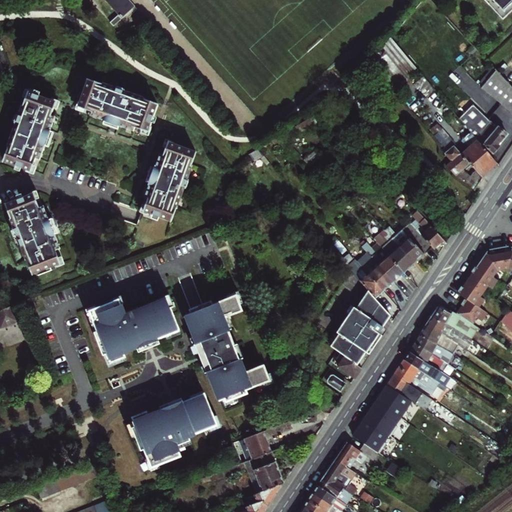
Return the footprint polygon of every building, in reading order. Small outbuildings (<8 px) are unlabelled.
[(110,22),(114,26),(126,15),(128,18),(136,12),(125,0),(105,0),(119,15),(110,22)] [(511,0),(485,0),(504,20),(511,12),(511,0)] [(418,69),(391,37),(371,61),(394,89),(418,69)] [(478,49),(473,54),(476,57),(481,53),(478,49)] [(508,65),(500,73),(504,77),(511,70),(508,65)] [(496,69),(493,66),(481,80),(485,83),(496,69)] [(500,73),(496,69),(485,83),(481,87),(482,88),(483,87),(511,111),(511,86),(504,77),(500,73)] [(79,106),(84,108),(92,111),(91,114),(103,119),(122,126),(134,130),(136,126),(149,131),(159,104),(146,99),(146,98),(103,82),(102,84),(89,79),(79,106)] [(452,110),(435,89),(427,95),(444,116),(452,110)] [(24,104),(12,137),(11,139),(8,147),(9,148),(4,160),(31,171),(36,158),(40,159),(44,147),(45,148),(52,128),(51,128),(56,116),(52,115),(57,102),(30,92),(25,105),(24,104)] [(507,134),(489,119),(486,117),(473,104),(457,117),(477,141),(482,146),(490,156),(499,145),(498,145),(501,142),(507,134)] [(311,117),(316,123),(320,120),(315,114),(311,117)] [(301,132),(316,123),(311,117),(296,126),(301,132)] [(442,128),(439,131),(445,138),(448,135),(442,128)] [(461,169),(469,162),(462,154),(454,144),(455,143),(448,135),(445,138),(439,131),(434,135),(444,146),(442,147),(452,160),(447,164),(455,173),(474,190),(477,186),(478,184),(471,178),(474,175),(471,173),(469,176),(461,169)] [(477,141),(462,154),(469,162),(480,176),(489,169),(496,163),(490,156),(482,146),(477,141)] [(169,142),(164,155),(160,154),(156,165),(155,165),(148,185),(149,185),(145,197),(148,198),(144,211),(171,221),(174,211),(175,211),(192,165),(191,165),(196,152),(169,142)] [(321,156),(316,150),(305,159),(310,165),(321,156)] [(5,204),(6,207),(34,196),(33,193),(5,204)] [(392,202),(384,193),(380,196),(389,206),(393,203),(392,202)] [(393,203),(397,207),(406,199),(402,194),(392,202),(393,203)] [(6,207),(10,216),(11,218),(10,218),(26,260),(27,260),(32,274),(60,263),(55,249),(59,248),(55,236),(56,236),(48,216),(47,217),(43,205),(38,207),(34,196),(6,207)] [(415,219),(411,223),(432,248),(434,249),(439,245),(444,241),(417,210),(411,215),(415,219)] [(410,222),(408,220),(394,232),(397,234),(410,222)] [(392,239),(414,264),(423,256),(432,248),(411,223),(410,222),(397,234),(394,232),(390,227),(385,230),(389,234),(386,237),(389,241),(392,239)] [(389,241),(381,248),(403,273),(409,268),(414,264),(392,239),(389,241)] [(362,246),(368,253),(393,282),(398,278),(403,273),(381,248),(377,243),(371,247),(367,242),(362,246)] [(511,310),(510,309),(502,321),(511,327),(511,250),(511,252),(504,253),(494,255),(490,256),(487,253),(484,258),(477,267),(476,267),(474,269),(472,272),(473,273),(471,276),(477,280),(474,283),(471,287),(466,284),(464,287),(462,286),(461,289),(459,291),(460,292),(459,294),(467,299),(467,300),(465,299),(465,300),(463,302),(462,304),(463,306),(461,309),(465,312),(462,317),(473,325),(477,319),(483,322),(488,314),(480,308),(486,299),(482,297),(489,287),(493,289),(498,281),(493,278),(498,272),(510,269),(511,270),(511,310)] [(365,270),(383,291),(389,286),(393,282),(368,253),(358,261),(360,264),(365,270)] [(380,294),(383,291),(365,270),(360,264),(352,271),(369,290),(375,298),(380,294)] [(339,353),(357,365),(366,352),(367,353),(371,346),(373,347),(378,340),(381,335),(379,334),(391,315),(375,298),(369,290),(356,309),(354,308),(349,315),(337,333),(340,335),(332,347),(339,353)] [(239,292),(227,297),(228,300),(237,297),(240,306),(243,304),(239,292)] [(169,295),(157,300),(159,304),(167,300),(171,309),(174,308),(169,295)] [(121,296),(110,301),(111,304),(119,301),(121,306),(124,304),(121,296)] [(192,314),(187,316),(195,337),(198,345),(197,345),(200,353),(197,354),(200,360),(202,365),(204,364),(205,367),(207,371),(208,373),(209,373),(211,378),(220,401),(222,400),(225,399),(227,402),(237,399),(247,394),(246,391),(259,386),(270,382),(267,375),(264,367),(245,374),(240,361),(234,347),(229,332),(224,319),(227,318),(242,312),(240,306),(237,297),(228,300),(213,306),(211,303),(191,311),(192,314)] [(111,362),(125,357),(123,352),(137,347),(137,349),(146,345),(147,346),(152,344),(159,341),(158,340),(166,337),(180,331),(171,309),(167,300),(159,304),(139,311),(127,316),(125,316),(121,306),(119,301),(111,304),(98,309),(91,312),(95,322),(98,331),(95,332),(104,355),(107,354),(109,358),(110,358),(111,362)] [(451,313),(453,311),(439,304),(438,307),(451,313)] [(11,306),(0,310),(0,325),(16,320),(11,306)] [(98,309),(96,306),(86,310),(92,323),(95,322),(91,312),(98,309)] [(351,306),(346,313),(349,315),(354,308),(351,306)] [(434,312),(431,317),(454,328),(471,340),(479,329),(473,325),(462,317),(460,315),(458,314),(456,313),(453,311),(451,313),(438,307),(434,312)] [(454,328),(431,317),(428,322),(425,326),(447,338),(458,345),(465,350),(472,341),(471,340),(454,328)] [(227,318),(224,319),(229,332),(232,331),(227,318)] [(451,355),(458,345),(447,338),(425,326),(422,331),(418,336),(420,337),(442,348),(451,355)] [(180,331),(166,337),(167,340),(181,334),(180,331)] [(340,335),(337,333),(329,346),(332,347),(340,335)] [(434,355),(439,359),(441,356),(448,361),(452,355),(451,355),(442,348),(420,337),(418,340),(415,344),(434,355)] [(410,351),(430,364),(432,365),(437,369),(442,360),(439,359),(434,355),(415,344),(412,347),(410,351)] [(238,345),(234,347),(240,361),(243,360),(238,345)] [(430,364),(410,351),(407,356),(404,360),(425,373),(430,364)] [(338,366),(355,378),(359,372),(362,368),(357,365),(339,353),(337,356),(342,360),(338,366)] [(107,354),(104,355),(109,367),(126,360),(125,357),(111,362),(110,358),(109,358),(107,354)] [(337,356),(333,363),(338,366),(342,360),(337,356)] [(425,373),(404,360),(401,363),(399,367),(412,376),(411,378),(414,380),(415,378),(420,381),(425,373)] [(430,364),(425,373),(426,374),(432,377),(443,385),(449,377),(437,369),(432,365),(430,364)] [(434,391),(420,381),(415,378),(414,380),(411,378),(412,376),(399,367),(397,370),(394,374),(418,390),(420,388),(430,395),(434,391)] [(420,381),(434,391),(436,387),(443,391),(446,387),(443,385),(432,377),(426,374),(425,373),(420,381)] [(270,382),(259,386),(260,389),(274,384),(270,374),(267,375),(270,382)] [(343,387),(346,383),(333,374),(332,374),(331,375),(328,380),(328,383),(341,391),(343,387)] [(418,390),(394,374),(393,377),(391,380),(387,385),(411,401),(423,409),(430,398),(418,390)] [(411,401),(387,385),(379,397),(371,408),(364,418),(360,426),(355,433),(353,436),(365,443),(379,452),(380,452),(386,444),(384,443),(389,436),(391,437),(397,427),(395,426),(400,418),(400,419),(407,409),(406,408),(411,401)] [(203,392),(189,397),(191,400),(205,395),(203,392)] [(162,410),(163,412),(149,417),(147,413),(133,418),(135,422),(134,423),(136,426),(132,428),(134,434),(136,437),(141,451),(145,450),(148,458),(151,468),(158,465),(180,457),(178,450),(176,447),(190,441),(189,437),(208,429),(217,426),(213,417),(205,395),(191,400),(184,403),(183,401),(176,403),(170,406),(170,407),(162,410)] [(225,399),(222,400),(225,407),(238,402),(237,399),(227,402),(225,399)] [(217,416),(213,417),(217,426),(208,429),(210,433),(221,428),(217,416)] [(287,422),(278,426),(280,431),(289,427),(287,422)] [(136,426),(134,423),(127,425),(132,438),(136,437),(134,434),(132,428),(136,426)] [(240,449),(241,452),(267,442),(265,437),(263,431),(240,441),(243,448),(240,449)] [(176,447),(178,450),(192,445),(190,441),(176,447)] [(245,454),(248,461),(271,451),(269,447),(267,442),(241,452),(242,455),(245,454)] [(362,463),(367,456),(360,451),(354,447),(348,443),(342,452),(337,460),(346,466),(350,460),(354,462),(356,459),(362,463)] [(360,451),(367,456),(373,460),(379,452),(365,443),(362,447),(360,451)] [(250,463),(262,492),(284,483),(277,466),(271,451),(248,461),(246,461),(247,465),(250,463)] [(148,458),(145,459),(150,472),(160,468),(158,465),(151,468),(148,458)] [(351,484),(357,472),(346,466),(337,460),(331,468),(326,476),(335,482),(337,480),(344,484),(343,486),(352,492),(353,493),(357,488),(351,484)] [(243,463),(245,468),(255,494),(262,492),(250,463),(247,465),(246,461),(243,463)] [(402,467),(393,461),(388,469),(397,475),(402,467)] [(86,466),(91,478),(98,476),(93,464),(86,466)] [(86,466),(79,469),(84,481),(91,478),(86,466)] [(232,467),(210,476),(212,481),(234,473),(232,467)] [(79,469),(73,471),(78,484),(84,481),(79,469)] [(73,471),(67,474),(72,486),(78,484),(73,471)] [(72,486),(67,474),(61,476),(66,488),(72,486)] [(66,488),(61,476),(55,479),(60,491),(66,488)] [(335,482),(326,476),(322,481),(318,486),(338,498),(346,503),(352,492),(343,486),(344,484),(337,480),(335,482)] [(55,479),(48,481),(53,493),(60,491),(55,479)] [(53,493),(48,481),(43,483),(48,496),(53,493)] [(43,483),(36,486),(41,498),(48,496),(43,483)] [(242,499),(245,507),(276,495),(280,489),(284,483),(262,492),(255,494),(242,499)] [(344,511),(351,511),(336,502),(338,498),(318,486),(316,490),(314,493),(344,511)] [(344,511),(314,493),(311,497),(309,500),(328,511),(344,511)] [(232,511),(254,511),(268,507),(271,501),(276,495),(245,507),(232,511)] [(328,511),(309,500),(306,504),(304,508),(310,511),(328,511)] [(94,506),(95,511),(111,511),(107,501),(94,506)]
